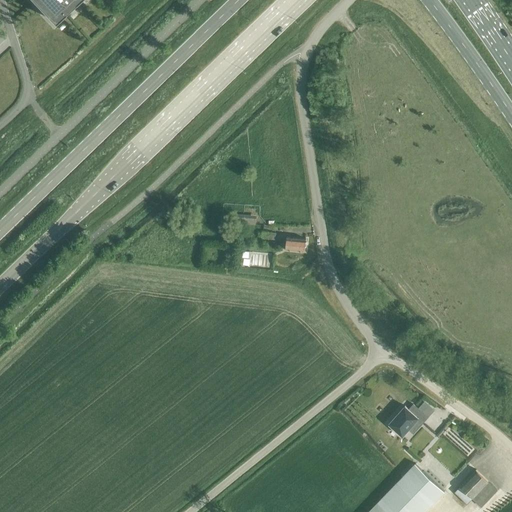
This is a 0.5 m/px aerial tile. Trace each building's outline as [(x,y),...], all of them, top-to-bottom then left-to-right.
[(34,0),(54,21),(76,0),(34,0)] [(235,222),(254,224),(254,218),(236,216),(235,222)] [(286,249),(305,252),(306,239),(287,237),(286,249)] [(245,265),(275,266),(276,252),(246,250),(245,265)] [(418,419),(423,423),(428,417),(413,404),(409,409),(405,406),(393,420),(389,424),(403,436),(408,430),(418,419)] [(424,511),(445,491),(416,463),(368,511),(424,511)] [(476,470),(455,492),(467,504),(472,498),(488,481),(476,470)] [(488,481),(472,498),(481,507),(498,490),(488,481)]
